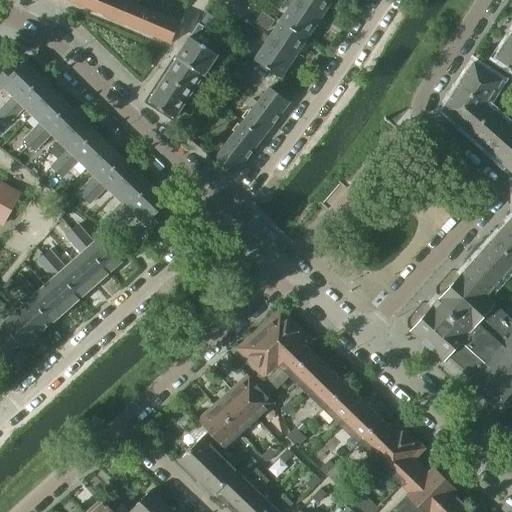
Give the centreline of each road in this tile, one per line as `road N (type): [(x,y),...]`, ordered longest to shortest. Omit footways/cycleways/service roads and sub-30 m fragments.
road 1 (residential): [(231,212),(1,417)]
road 2 (residential): [(231,212),(21,22),(0,16)]
road 3 (residential): [(382,0),(231,212)]
road 4 (residential): [(486,195),(483,181),(427,130),(422,101),(489,0)]
road 5 (residential): [(123,432),(293,270)]
road 6 (residential): [(362,336),(511,482)]
road 7 (residential): [(362,336),(486,195)]
